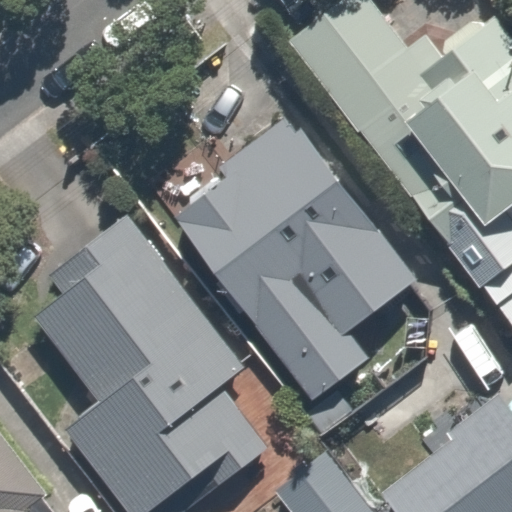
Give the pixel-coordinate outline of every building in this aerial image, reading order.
[(400,0),(311,0),(278,26),(511,323),(511,322),(511,17),(498,0),(460,0),(424,29),(400,0)] [(419,275),(292,91),(154,186),(302,401),(407,329),(386,298),(419,275)] [(130,511),(131,511),(274,403),(119,199),(9,283),(86,384),(53,409),(130,511)] [(0,511),(93,511),(0,385),(0,511)] [(505,511),(511,507),(511,397),(504,386),(371,488),(380,501),(388,511),(505,511)] [(285,511),(365,511),(380,501),(371,488),(334,440),(314,455),(289,422),(243,457),(285,511)]
